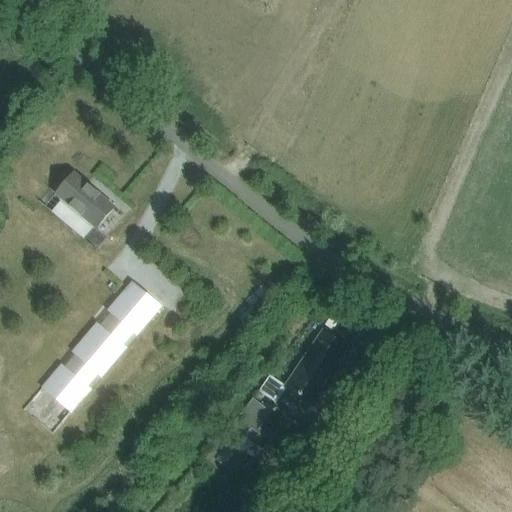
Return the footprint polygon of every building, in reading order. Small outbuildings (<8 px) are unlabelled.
[(71,177),(50,201),(68,216),(67,218),(85,234),(93,225),(103,233),(122,212),(110,202),(111,200),(96,188),(95,189),(83,179),(79,183),(71,177)] [(133,282),(108,312),(137,336),(162,307),(133,282)] [(73,353),(102,377),(127,348),(98,324),(73,353)] [(323,333),(287,386),(314,405),(332,378),(326,374),(333,364),(335,365),(346,349),(323,333)] [(91,389),(63,366),(43,389),(71,413),(91,389)] [(256,420),(244,410),(233,425),(262,448),(274,434),(269,430),(281,415),(269,405),(256,420)]
